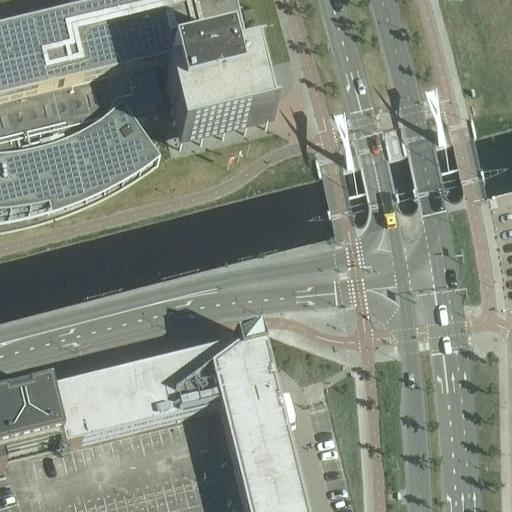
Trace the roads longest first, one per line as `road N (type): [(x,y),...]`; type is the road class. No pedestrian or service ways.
road 1 (secondary): [(396,255),(231,281),(144,302),(117,322)]
road 2 (secondary): [(117,322),(401,288)]
road 3 (primary): [(443,268),(379,0)]
road 4 (primary): [(329,0),(396,255)]
road 5 (primary): [(468,511),(443,268)]
road 6 (unknown): [(50,511),(64,497),(214,462),(234,511)]
road 7 (primary): [(401,288),(420,511)]
road 8 (secondary): [(117,322),(0,353)]
